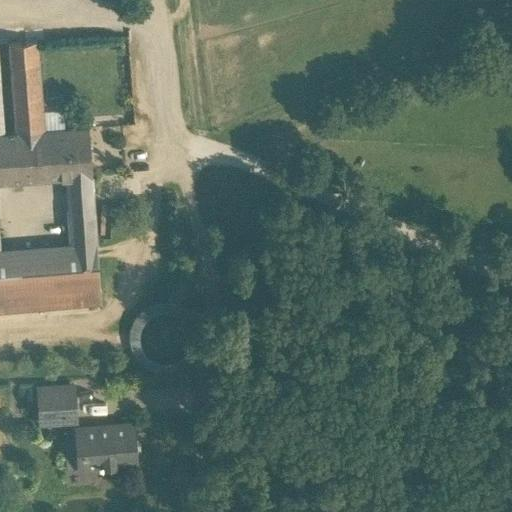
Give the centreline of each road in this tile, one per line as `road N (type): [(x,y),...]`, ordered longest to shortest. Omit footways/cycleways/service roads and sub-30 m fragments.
road 1 (track): [(153,0),(159,121),(212,276),(195,511)]
road 2 (unclassified): [(511,268),(159,121)]
road 3 (track): [(167,144),(106,325),(0,335)]
